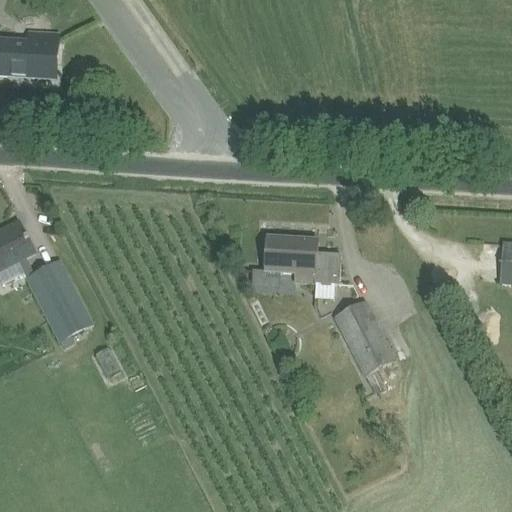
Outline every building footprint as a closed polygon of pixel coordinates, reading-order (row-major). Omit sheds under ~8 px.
[(29,46),(17,45),(0,43),(0,78),(57,82),(58,62),(61,40),(30,36),(29,46)] [(0,281),(3,288),(25,276),(65,352),(75,346),(72,339),(94,327),(70,282),(61,264),(35,277),(27,261),(36,256),(20,224),(0,233),(0,281)] [(342,258),(318,257),(319,243),(268,240),(266,275),(296,277),(295,286),(316,288),(316,286),(340,288),(342,258)] [(511,286),(511,246),(503,246),(502,266),(501,286),(511,286)] [(366,379),(367,379),(380,373),(397,364),(366,304),(335,320),(366,379)]
